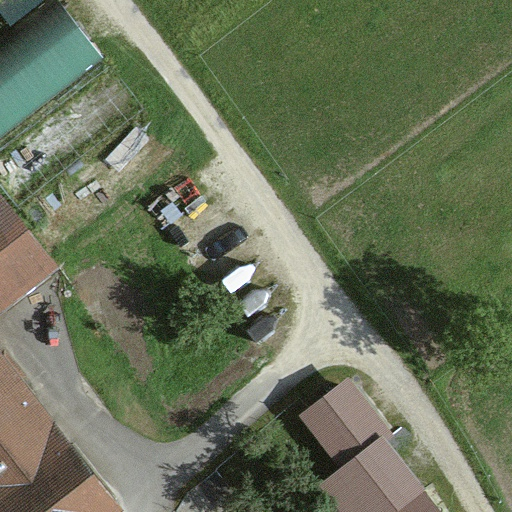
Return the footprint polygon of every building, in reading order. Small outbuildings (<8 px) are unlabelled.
[(44,68),(16,90),(51,132),(78,110),(44,68)] [(63,249),(185,147),(149,104),(27,205),(63,249)] [(0,308),(56,262),(7,204),(0,209),(0,500),(9,511),(123,511),(138,500),(0,332),(0,308)] [(116,248),(72,274),(102,323),(145,297),(116,248)] [(454,511),(353,386),(300,428),(368,511),(454,511)]
